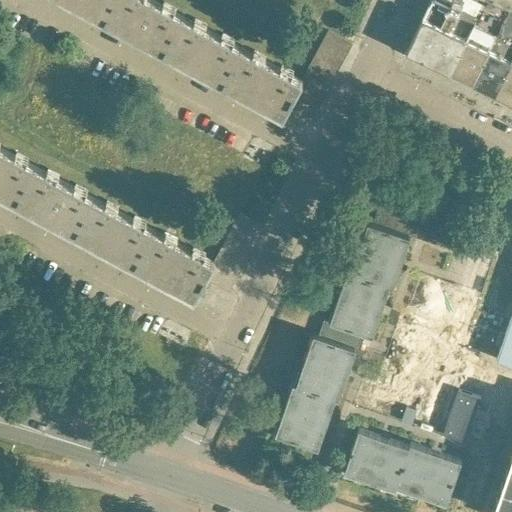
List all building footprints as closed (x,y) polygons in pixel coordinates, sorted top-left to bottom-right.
[(116,0),(65,0),(105,21),(116,0)] [(184,15),(155,0),(116,0),(105,21),(164,53),(184,15)] [(430,0),(423,16),(445,26),(465,36),(483,0),(430,0)] [(486,48),(487,48),(506,8),(489,0),(483,0),(465,36),(449,69),(471,79),(486,48)] [(494,90),(509,59),(511,54),(511,10),(506,8),(487,48),(486,48),(471,79),(494,90)] [(184,15),(164,53),(223,84),(243,47),(184,15)] [(429,59),(445,26),(423,16),(407,48),(429,59)] [(449,69),(465,36),(445,26),(429,59),(449,69)] [(322,41),(346,53),(352,43),(345,39),(328,30),(322,41)] [(340,64),(346,53),(322,41),(317,52),(340,64)] [(283,116),(294,95),(300,85),(303,79),(302,79),(243,47),(223,84),(283,116)] [(311,62),(335,75),(340,64),(317,52),(311,62)] [(511,98),(511,54),(509,59),(494,90),(511,98)] [(329,86),(335,75),(311,62),(305,73),(329,86)] [(305,73),(302,79),(303,79),(300,85),(323,97),(329,86),(305,73)] [(323,97),(300,85),(294,95),(317,108),(323,97)] [(400,142),(397,150),(414,155),(416,148),(400,142)] [(37,166),(0,146),(0,194),(17,203),(37,166)] [(37,166),(17,203),(76,235),(96,197),(37,166)] [(365,229),(354,262),(358,263),(356,272),(390,284),(393,286),(411,235),(412,231),(470,251),(469,254),(470,255),(484,216),(386,182),(373,222),(368,220),(367,221),(373,223),(370,231),(365,229)] [(135,266),(155,229),(96,197),(76,235),(135,266)] [(258,235),(264,224),(240,212),(234,222),(258,235)] [(252,246),(258,235),(234,222),(228,233),(252,246)] [(206,277),(212,266),(215,261),(214,261),(155,229),(135,266),(195,298),(206,277)] [(252,246),(228,233),(223,244),(247,257),(252,246)] [(241,268),(247,257),(223,244),(217,255),(241,268)] [(241,268),(217,255),(214,261),(215,261),(212,266),(235,278),(241,268)] [(229,289),(230,289),(235,278),(212,266),(206,277),(229,289)] [(330,319),(330,320),(366,332),(373,334),(390,284),(356,272),(347,269),(347,270),(352,272),(349,280),(344,278),(333,311),(338,312),(335,321),(330,319)] [(511,311),(496,359),(511,364),(511,311)] [(324,317),(319,334),(357,347),(360,348),(366,332),(330,320),(330,319),(324,317)] [(403,327),(398,342),(436,354),(441,340),(403,327)] [(311,341),(299,374),(304,375),(301,384),(336,396),(338,398),(339,398),(356,348),(357,347),(319,334),(314,332),(313,333),(318,335),(315,343),(311,341)] [(290,390),(279,423),(284,424),(281,433),(280,434),(299,440),(297,444),(294,452),(310,458),(313,449),(315,445),(318,447),(329,416),(336,396),(301,384),(298,382),(298,384),(295,392),(290,390)] [(459,389),(443,434),(465,442),(481,397),(459,389)] [(407,405),(402,420),(411,423),(416,409),(407,405)] [(397,482),(398,479),(409,444),(359,427),(346,465),(344,470),(345,470),(347,465),(355,468),(354,473),(386,484),(388,479),(396,482),(395,487),(396,487),(397,482)] [(483,433),(476,456),(490,461),(498,438),(483,433)] [(448,496),(461,458),(411,441),(410,444),(409,444),(398,479),(407,482),(405,487),(438,498),(439,493),(447,496),(446,501),(447,501),(448,496)] [(511,511),(511,454),(492,511),(511,511)] [(293,475),(296,476),(300,478),(303,479),(307,468),(296,464),(293,475)]
